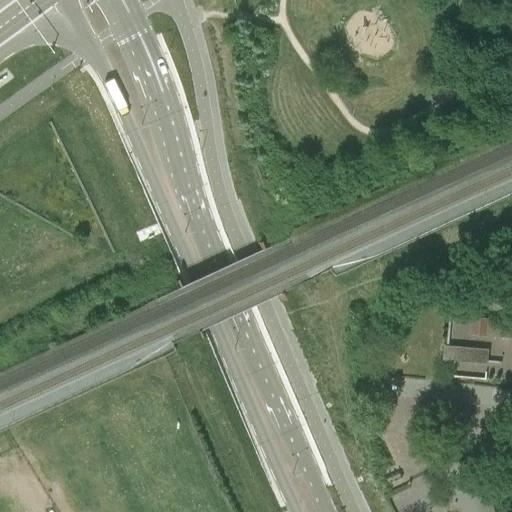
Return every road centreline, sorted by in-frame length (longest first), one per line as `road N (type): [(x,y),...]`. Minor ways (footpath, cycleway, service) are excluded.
road 1 (secondary): [(66,0),(297,511)]
road 2 (secondary): [(329,511),(202,232),(159,86),(121,0)]
